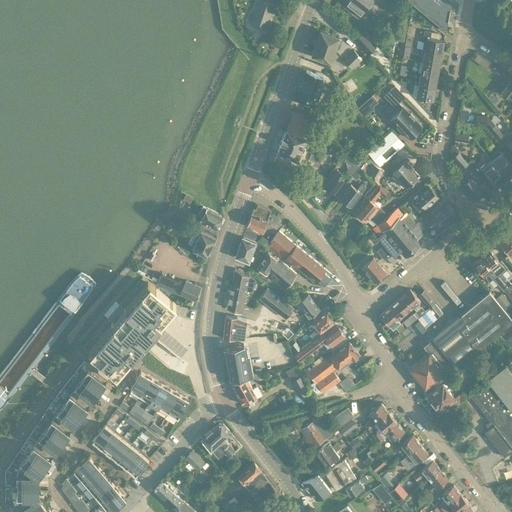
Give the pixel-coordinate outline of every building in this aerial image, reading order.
[(267,1),(267,0),(259,0),(251,23),(265,29),(274,4),(267,1)] [(381,0),(382,1),(382,0),(349,0),(344,6),(359,17),(371,0),(381,0)] [(408,0),(446,31),(451,0),(408,0)] [(335,48),(339,36),(320,29),(317,39),(316,39),(316,38),(315,41),(335,48)] [(430,37),(431,31),(424,30),(423,37),(424,37),(424,41),(426,41),(425,49),(442,52),(444,40),(430,37)] [(369,54),(376,47),(363,32),(356,39),(369,54)] [(411,47),(413,36),(407,35),(405,46),(411,47)] [(331,60),(335,48),(315,41),(313,45),(314,45),(314,44),(315,45),(312,54),(331,60)] [(361,57),(366,52),(362,49),(358,54),(354,50),(344,60),(351,67),(361,57)] [(440,64),(442,52),(425,49),(422,61),(440,64)] [(486,68),(491,62),(478,52),(473,58),(486,68)] [(437,76),(440,64),(422,61),(420,73),(437,76)] [(315,100),(323,76),(306,70),(303,79),(302,79),(300,85),(301,85),(298,94),(315,100)] [(435,88),(437,76),(420,73),(418,84),(435,88)] [(503,79),(496,90),(501,93),(505,88),(507,90),(511,85),(511,83),(511,79),(506,75),(503,79)] [(433,99),(435,88),(418,84),(415,96),(433,99)] [(398,102),(405,96),(395,85),(384,95),(399,110),(391,118),(409,136),(411,134),(412,135),(419,128),(418,127),(421,125),(398,102)] [(372,95),(357,109),(364,117),(375,107),(373,106),(378,102),(376,99),(374,98),(372,95)] [(459,120),(467,122),(468,111),(460,110),(459,120)] [(302,116),(303,114),(293,111),(286,128),(301,134),(307,118),(302,116)] [(477,116),(476,123),(485,124),(489,129),(497,139),(503,134),(495,124),(494,125),(487,117),(477,116)] [(379,165),(404,142),(392,129),(369,150),(373,154),(368,159),(371,162),(368,170),(373,172),(372,175),(377,178),(379,175),(380,175),(382,169),(378,166),(379,165)] [(296,160),(305,138),(286,130),(277,152),(296,160)] [(455,133),(454,139),(468,142),(469,136),(455,133)] [(490,148),(495,145),(490,139),(486,143),(490,148)] [(502,172),(511,164),(498,149),(494,153),(496,155),(491,159),(502,172)] [(463,168),(468,163),(459,152),(454,157),(463,168)] [(408,185),(420,174),(406,158),(393,168),(408,185)] [(493,180),(502,172),(491,159),(486,163),(484,161),(480,165),(493,180)] [(358,165),(359,165),(354,161),(347,171),(352,175),(355,170),(356,171),(359,167),(360,167),(358,165)] [(338,177),(341,172),(337,169),(324,185),(328,188),(327,189),(331,192),(332,191),(333,192),(342,181),(338,177)] [(474,197),(484,188),(470,172),(460,180),(463,183),(463,184),(474,197)] [(301,174),(299,176),(296,174),(293,177),(296,180),(293,183),(299,187),(301,185),(304,188),(309,182),(306,179),(301,174)] [(385,194),(389,189),(382,182),(358,209),(368,218),(380,205),(374,200),(381,191),(385,194)] [(351,205),(366,187),(361,184),(357,189),(351,184),(341,197),(351,205)] [(435,190),(434,191),(430,187),(422,193),(419,189),(408,198),(420,212),(438,196),(437,195),(438,194),(435,190)] [(434,215),(428,220),(433,225),(440,219),(444,223),(455,213),(447,204),(443,207),(440,202),(430,211),(434,215)] [(247,225),(242,236),(254,241),(258,229),(263,231),(270,212),(271,209),(256,204),(255,203),(247,225)] [(203,205),(198,213),(202,215),(199,221),(203,223),(204,221),(216,228),(223,216),(221,215),(215,212),(207,207),(203,205)] [(375,224),(387,211),(380,205),(368,218),(375,224)] [(407,212),(407,213),(400,205),(398,207),(374,226),(381,234),(379,235),(385,243),(384,244),(392,253),(393,252),(395,255),(402,250),(406,256),(422,243),(418,237),(424,233),(422,230),(423,229),(417,222),(415,222),(412,218),(407,212)] [(423,229),(426,226),(420,219),(417,222),(423,229)] [(321,285),(331,272),(279,230),(267,245),(290,264),(292,262),(321,285)] [(368,230),(363,234),(366,238),(371,234),(368,230)] [(216,238),(201,231),(198,236),(190,231),(185,241),(194,245),(192,249),(207,257),(216,238)] [(511,239),(507,234),(499,241),(509,253),(511,256),(511,239)] [(242,236),(235,255),(249,260),(256,241),(254,241),(242,236)] [(384,259),(392,253),(384,244),(376,251),(384,259)] [(489,249),(481,256),(499,276),(502,280),(504,283),(507,287),(511,284),(502,273),(508,268),(501,260),(499,262),(489,249)] [(279,259),(276,256),(268,250),(257,265),(264,270),(268,273),(284,286),(295,272),(289,266),(279,259)] [(394,263),(398,260),(393,254),(389,257),(394,263)] [(369,273),(381,263),(375,255),(363,265),(369,273)] [(481,256),(473,263),(483,275),(484,275),(489,281),(493,278),(495,280),(503,290),(504,290),(504,289),(506,287),(507,287),(504,283),(502,280),(499,276),(481,256)] [(375,280),(387,271),(381,263),(369,273),(375,280)] [(249,274),(249,273),(235,268),(226,306),(241,309),(246,287),(252,289),(255,276),(249,274)] [(185,279),(184,283),(160,272),(155,282),(196,300),(201,286),(185,279)] [(150,282),(90,352),(116,375),(176,305),(150,282)] [(285,317),(293,306),(267,286),(259,296),(285,317)] [(413,306),(421,299),(411,288),(403,294),(413,306)] [(430,306),(435,302),(425,290),(420,294),(430,306)] [(468,340),(505,309),(489,291),(452,322),(468,340)] [(308,316),(319,308),(307,293),(297,301),(308,316)] [(504,307),(510,302),(501,293),(496,298),(504,307)] [(405,312),(413,306),(403,294),(396,300),(405,312)] [(398,319),(405,312),(396,300),(388,307),(398,319)] [(436,303),(414,320),(422,330),(444,313),(436,303)] [(421,314),(425,310),(422,306),(417,310),(421,314)] [(390,325),(398,319),(388,307),(380,313),(382,315),(381,316),(383,318),(384,318),(390,325)] [(477,350),(511,320),(511,318),(505,309),(468,340),(477,350)] [(309,334),(306,336),(310,341),(316,337),(320,334),(319,332),(333,322),(325,311),(312,321),(318,329),(316,331),(315,330),(309,334)] [(412,321),(417,317),(413,312),(409,316),(412,321)] [(245,319),(236,316),(225,315),(222,337),(233,339),(243,338),(245,319)] [(407,325),(412,321),(409,316),(404,321),(407,325)] [(299,321),(294,327),(296,330),(302,324),(299,321)] [(477,350),(468,340),(452,322),(423,346),(428,352),(410,367),(425,386),(434,378),(437,382),(446,374),(447,375),(462,361),(463,362),(477,350)] [(400,331),(405,327),(401,323),(396,327),(400,331)] [(310,341),(309,342),(314,349),(321,344),(324,342),(328,347),(331,344),(332,345),(345,335),(341,330),(339,328),(337,325),(325,334),(323,331),(320,334),(316,337),(310,341)] [(285,329),(276,329),(277,340),(286,339),(285,329)] [(295,341),(290,345),(295,351),(300,348),(295,341)] [(301,359),(314,349),(309,342),(295,352),(301,359)] [(352,359),(359,354),(350,342),(328,357),(327,356),(307,371),(314,380),(322,390),(322,391),(339,379),(332,369),(337,366),(338,367),(351,358),(352,359)] [(243,344),(224,348),(230,378),(249,375),(249,374),(253,373),(249,355),(247,344),(243,344)] [(511,362),(510,360),(469,393),(480,408),(490,420),(494,417),(496,420),(511,407),(511,362)] [(98,390),(107,377),(90,365),(81,378),(98,390)] [(295,365),(287,370),(291,377),(293,377),(294,379),(293,380),(299,392),(307,387),(301,375),(295,365)] [(150,377),(148,376),(140,371),(139,374),(137,374),(133,381),(134,382),(128,391),(138,397),(150,377)] [(350,374),(340,380),(346,390),(356,383),(350,374)] [(256,397),(248,380),(245,376),(231,383),(231,384),(234,388),(233,388),(242,404),(256,397)] [(148,403),(159,383),(150,377),(138,397),(148,403)] [(89,403),(98,390),(81,378),(72,391),(89,403)] [(314,380),(308,384),(316,394),(322,390),(314,380)] [(442,382),(426,395),(443,415),(441,416),(442,417),(459,403),(456,399),(457,398),(453,394),(452,395),(448,390),(452,387),(446,380),(442,383),(442,382)] [(157,408),(169,388),(159,383),(148,403),(157,408)] [(166,414),(178,394),(169,388),(157,408),(166,414)] [(80,416),(89,403),(72,391),(63,404),(80,416)] [(188,399),(178,394),(166,414),(176,419),(188,399)] [(126,409),(128,405),(122,401),(119,405),(126,409)] [(376,421),(388,411),(380,401),(374,407),(372,407),(370,409),(370,410),(368,411),(373,417),(369,420),(364,424),(368,429),(373,425),(377,421),(376,421)] [(71,429),(80,416),(63,404),(54,416),(71,429)] [(494,417),(490,420),(485,424),(489,429),(484,432),(504,456),(511,449),(511,407),(496,420),(494,417)] [(120,416),(123,412),(117,408),(114,412),(120,416)] [(138,418),(141,414),(134,409),(132,413),(138,418)] [(342,422),(350,413),(346,409),(337,417),(342,422)] [(384,430),(396,420),(388,411),(376,421),(377,421),(384,430)] [(144,422),(147,418),(141,414),(138,418),(144,422)] [(62,441),(71,429),(54,416),(45,429),(62,441)] [(132,424),(135,420),(128,416),(126,420),(132,424)] [(312,421),(300,429),(308,441),(307,442),(311,446),(312,446),(324,438),(332,433),(320,416),(312,421)] [(344,435),(357,425),(353,419),(340,429),(344,435)] [(138,429),(141,425),(135,420),(132,424),(138,429)] [(392,439),(404,429),(396,420),(384,430),(392,439)] [(101,448),(115,429),(106,422),(102,427),(101,426),(96,433),(97,434),(92,441),(101,448)] [(156,430),(158,426),(152,422),(149,426),(156,430)] [(223,423),(219,423),(201,438),(211,450),(219,443),(229,454),(234,450),(225,438),(231,433),(223,423)] [(162,435),(165,431),(158,426),(156,430),(162,435)] [(150,437),(152,433),(146,428),(143,432),(150,437)] [(53,454),(62,441),(45,429),(36,442),(53,454)] [(109,454),(123,436),(115,429),(101,448),(109,454)] [(375,438),(380,433),(376,429),(372,433),(375,438)] [(156,441),(159,437),(152,433),(150,437),(156,441)] [(379,442),(384,438),(380,433),(375,438),(379,442)] [(408,452),(419,443),(412,433),(400,443),(396,447),(400,451),(404,448),(408,452)] [(118,461),(132,443),(123,436),(109,454),(118,461)] [(349,443),(354,449),(361,444),(356,438),(349,443)] [(44,467),(53,454),(36,442),(27,455),(44,467)] [(336,443),(332,446),(328,442),(315,451),(320,459),(334,449),(334,450),(336,449),(337,450),(340,448),(336,443)] [(126,467),(140,449),(132,443),(118,461),(126,467)] [(415,462),(427,452),(419,443),(408,452),(411,457),(407,460),(411,464),(415,461),(415,462)] [(135,474),(149,456),(140,449),(126,467),(135,474)] [(335,452),(337,450),(336,449),(334,450),(334,449),(320,459),(326,466),(339,457),(335,452)] [(370,455),(365,449),(360,454),(364,460),(370,455)] [(199,467),(204,462),(192,450),(187,455),(199,467)] [(38,476),(44,467),(27,455),(20,464),(18,470),(38,476)] [(79,480),(96,465),(89,456),(86,458),(86,457),(79,463),(80,464),(71,471),(79,480)] [(336,489),(355,477),(344,459),(324,472),(336,489)] [(421,469),(413,475),(417,480),(421,477),(425,473),(428,478),(440,468),(432,459),(421,468),(421,469)] [(374,460),(369,465),(374,471),(379,467),(374,460)] [(260,502),(275,489),(254,462),(238,474),(260,502)] [(236,473),(244,468),(240,463),(233,468),(236,473)] [(86,488),(103,473),(96,465),(79,480),(86,488)] [(217,477),(222,473),(215,465),(211,469),(217,477)] [(364,475),(372,471),(367,466),(360,471),(363,476),(364,475)] [(436,487),(448,477),(440,468),(428,478),(432,482),(428,485),(431,490),(435,486),(436,487)] [(38,486),(38,476),(18,470),(17,475),(17,487),(38,486)] [(388,490),(397,483),(387,471),(379,477),(388,490)] [(93,496),(111,481),(103,473),(86,488),(93,496)] [(315,499),(331,489),(317,473),(302,482),(315,499)] [(367,479),(365,475),(364,475),(363,476),(344,487),(349,496),(363,488),(360,483),(367,479)] [(100,505),(118,490),(111,481),(93,496),(100,505)] [(170,487),(169,487),(162,481),(154,490),(175,508),(183,500),(173,491),(173,489),(170,487)] [(449,503),(461,493),(453,483),(441,493),(449,503)] [(380,484),(375,489),(383,499),(389,495),(384,489),(382,487),(380,484)] [(398,492),(403,488),(399,484),(391,490),(399,500),(403,497),(398,492)] [(38,497),(38,496),(38,486),(17,487),(17,498),(19,503),(38,497)] [(108,511),(125,498),(124,497),(118,490),(100,505),(106,511),(108,511)] [(71,501),(77,496),(74,492),(68,497),(71,501)] [(421,504),(429,498),(425,493),(417,499),(421,504)] [(456,511),(468,502),(461,493),(449,503),(456,511)] [(73,504),(80,500),(77,496),(71,501),(73,504)] [(234,496),(225,504),(229,508),(238,501),(234,496)] [(22,511),(35,511),(44,506),(38,497),(19,503),(21,509),(22,511)] [(196,511),(183,500),(175,508),(179,511),(196,511)] [(247,511),(252,509),(245,501),(230,511),(247,511)] [(405,502),(401,505),(406,511),(410,509),(405,502)] [(437,506),(433,510),(434,511),(438,511),(440,511),(440,510),(445,506),(441,502),(436,506),(437,506)] [(475,511),(476,511),(468,502),(456,511),(475,511)]
